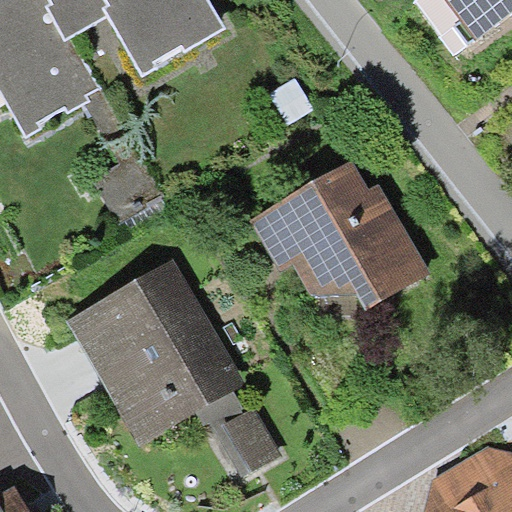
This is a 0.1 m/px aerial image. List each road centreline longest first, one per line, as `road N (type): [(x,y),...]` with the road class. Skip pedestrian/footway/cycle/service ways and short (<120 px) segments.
road 1 (residential): [(0,345),(91,511),(317,511),(511,396)]
road 2 (residential): [(332,0),(511,228)]
